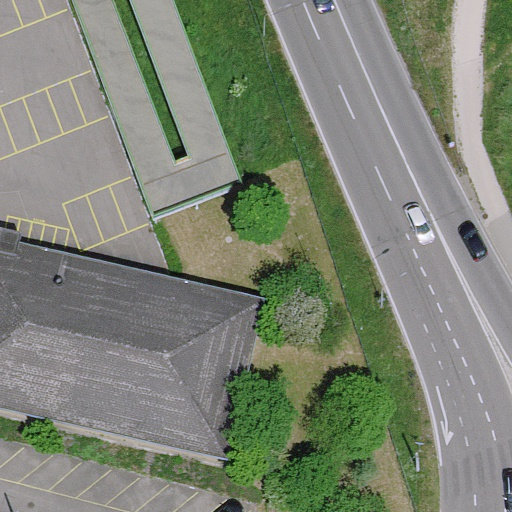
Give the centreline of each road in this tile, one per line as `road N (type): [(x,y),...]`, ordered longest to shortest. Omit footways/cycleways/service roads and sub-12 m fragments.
road 1 (trunk): [(412,206),(479,397),(494,511)]
road 2 (trunk): [(317,0),(412,206)]
road 3 (trunk): [(511,339),(412,206)]
